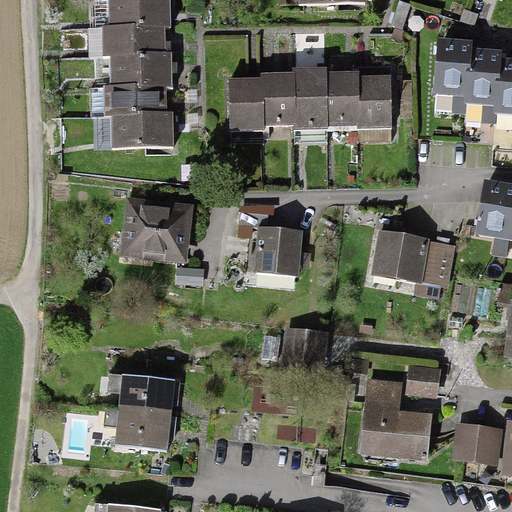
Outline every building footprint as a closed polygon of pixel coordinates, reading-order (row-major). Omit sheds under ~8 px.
[(107,0),(107,29),(163,29),(170,29),(169,0),(107,0)] [(401,2),(393,26),(403,29),(411,5),(401,2)] [(163,56),(163,29),(107,29),(101,29),(101,56),(110,56),(163,56)] [(436,95),(467,98),(470,56),(471,48),(440,46),(436,95)] [(170,56),(163,56),(110,56),(110,91),(166,90),(170,90),(170,56)] [(495,124),(496,115),(500,65),(500,58),(470,56),(467,98),(465,122),(495,124)] [(496,115),(511,116),(511,66),(500,65),(496,115)] [(292,68),(292,73),(293,132),(328,131),(327,71),(327,67),(292,68)] [(357,70),(327,71),(328,131),(358,131),(357,73),(357,70)] [(261,132),(293,132),(292,73),(260,73),(260,76),(261,132)] [(390,73),(357,73),(358,131),(391,130),(390,73)] [(227,133),(261,132),(260,76),(226,77),(227,133)] [(91,116),(109,116),(166,116),(166,90),(110,91),(90,91),(91,116)] [(173,116),(166,116),(109,116),(109,149),(172,149),(173,116)] [(474,236),(508,242),(511,218),(511,190),(483,185),(474,236)] [(187,212),(132,206),(127,253),(182,259),(187,212)] [(454,245),(377,230),(368,276),(445,291),(454,245)] [(304,239),(259,233),(254,276),(299,281),(304,239)] [(323,333),(290,329),(286,361),(319,365),(323,333)] [(438,373),(413,369),(409,392),(434,395),(438,373)] [(123,377),(120,412),(171,417),(174,382),(123,377)] [(399,385),(369,382),(362,448),(399,452),(398,457),(427,460),(431,417),(396,414),(399,385)] [(167,452),(171,417),(120,412),(116,447),(167,452)] [(496,433),(462,429),(459,458),(493,462),(496,433)]
